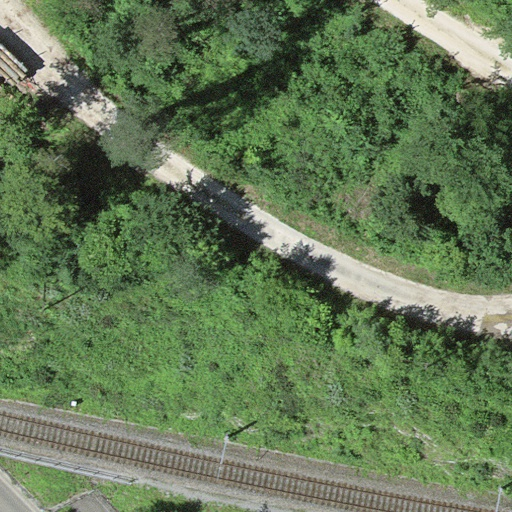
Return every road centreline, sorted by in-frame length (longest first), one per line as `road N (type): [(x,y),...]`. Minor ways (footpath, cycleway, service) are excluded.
road 1 (track): [(0,19),(119,139),(202,200),(305,257),(395,293),(511,314)]
road 2 (track): [(511,70),(388,0)]
